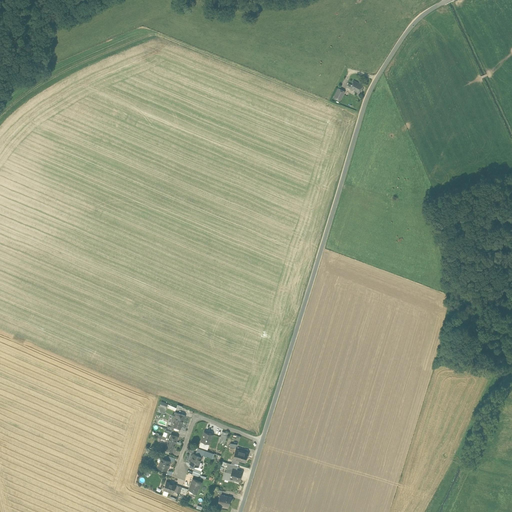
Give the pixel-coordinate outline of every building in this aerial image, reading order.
[(363,85),(354,81),(352,84),(351,84),(351,85),(349,83),(347,87),(359,93),(363,85)] [(339,88),(334,97),(340,100),(344,91),(339,88)] [(158,410),(165,412),(168,402),(161,400),(158,410)] [(171,417),(183,422),(185,415),(175,411),(174,415),(173,414),(171,417)] [(181,428),(183,422),(171,417),(170,421),(171,421),(170,425),(181,428)] [(212,433),(204,430),(201,440),(209,443),(212,433)] [(171,433),(167,432),(166,436),(162,434),(162,435),(161,438),(168,440),(176,443),(178,436),(171,433)] [(176,443),(168,440),(167,443),(164,442),(163,446),(173,449),(176,443)] [(158,448),(153,447),(152,453),(159,455),(160,451),(157,450),(158,448)] [(247,452),(235,448),(232,458),(244,462),(247,452)] [(202,456),(193,453),(190,463),(198,466),(202,456)] [(169,460),(161,457),(158,466),(166,469),(169,460)] [(227,466),(224,478),(229,480),(230,478),(235,480),(235,479),(240,480),(242,472),(233,469),(233,468),(227,466)] [(202,480),(193,477),(189,488),(197,491),(198,486),(199,487),(202,480)] [(176,483),(166,480),(163,488),(164,488),(163,492),(164,493),(166,494),(167,493),(168,490),(173,491),(173,490),(176,484),(176,483)] [(232,497),(220,494),(218,503),(229,506),(232,497)]
